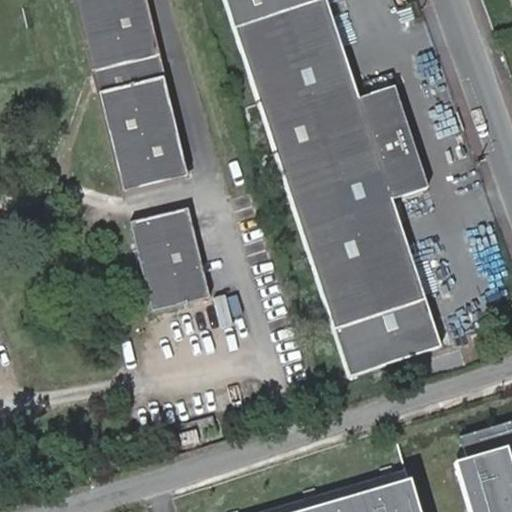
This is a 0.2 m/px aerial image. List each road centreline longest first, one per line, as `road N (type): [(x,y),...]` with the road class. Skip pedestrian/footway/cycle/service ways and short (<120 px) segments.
road 1 (unclassified): [(70,511),(511,367)]
road 2 (unclassified): [(450,0),(511,169)]
